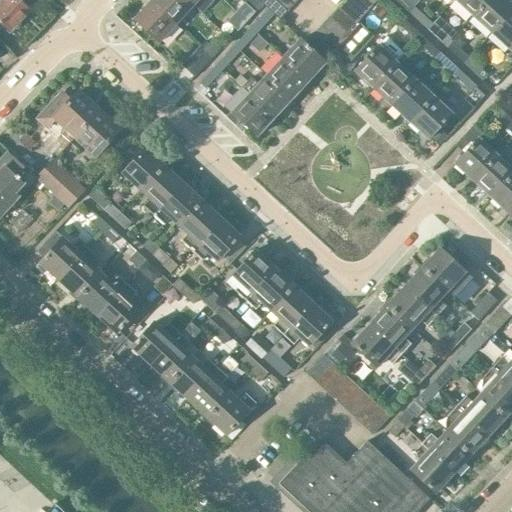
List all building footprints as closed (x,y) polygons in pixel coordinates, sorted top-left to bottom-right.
[(0,22),(10,32),(13,29),(13,30),(16,30),(20,25),(20,23),(20,22),(31,11),(22,2),(24,0),(3,0),(0,3),(0,22)] [(186,0),(152,0),(151,1),(176,24),(193,6),(186,0)] [(267,9),(273,16),(279,21),(287,12),(274,0),(266,0),(262,5),(267,9)] [(292,0),(274,0),(287,12),(296,3),(292,0)] [(347,0),(344,0),(337,9),(354,25),(363,15),(347,0)] [(363,0),(347,0),(363,15),(368,10),(371,7),(363,0)] [(380,0),(377,0),(371,7),(368,10),(380,21),(391,10),(380,0)] [(396,0),(410,13),(415,7),(406,0),(396,0)] [(454,0),(473,17),(488,0),(454,0)] [(488,0),(473,17),(491,33),(511,10),(511,6),(504,0),(488,0)] [(176,24),(151,1),(134,19),(159,43),(176,24)] [(244,4),(236,12),(245,21),(253,13),(244,4)] [(410,13),(427,29),(432,24),(415,7),(410,13)] [(267,9),(249,28),(256,34),(273,16),(267,9)] [(337,9),(329,17),(346,34),(354,25),(337,9)] [(511,47),(511,10),(491,33),(509,50),(511,47)] [(236,12),(228,21),(237,30),(245,21),(236,12)] [(329,17),(321,26),(337,43),(346,34),(329,17)] [(416,41),(420,37),(401,20),(397,24),(416,41)] [(359,23),(335,49),(348,61),(373,36),(359,23)] [(427,29),(446,46),(451,41),(432,24),(427,29)] [(321,26),(313,35),(330,51),(337,43),(321,26)] [(249,28),(232,47),(239,53),(256,34),(249,28)] [(313,35),(304,44),(321,61),(330,51),(313,35)] [(396,64),(405,54),(387,37),(377,47),(354,72),(373,89),(396,64)] [(416,41),(435,59),(439,54),(420,37),(416,41)] [(201,46),(200,47),(212,58),(220,49),(211,40),(204,48),(201,46)] [(299,40),(282,58),(307,82),(324,63),(321,61),(304,44),(299,40)] [(446,46),(464,63),(468,57),(451,41),(446,46)] [(212,58),(200,47),(183,66),(195,76),(212,58)] [(232,47),(216,64),(222,70),(239,53),(232,47)] [(435,59),(452,75),(457,70),(439,54),(435,59)] [(468,57),(464,63),(482,80),(487,75),(468,57)] [(282,58),(265,77),(290,101),(307,82),(282,58)] [(206,88),(222,70),(216,64),(199,82),(206,88)] [(373,89),(391,106),(414,81),(396,64),(373,89)] [(476,88),(457,70),(452,75),(471,92),(476,88)] [(252,79),(243,90),(248,95),(273,119),(290,101),(265,77),(258,84),(252,79)] [(391,106),(409,122),(432,98),(414,81),(391,106)] [(511,96),(511,95),(511,94),(511,87),(510,86),(498,99),(506,106),(508,105),(511,108),(511,96)] [(70,143),(99,112),(78,93),(70,102),(63,96),(59,96),(37,120),(47,129),(55,120),(66,130),(61,136),(70,143)] [(234,97),(225,107),(232,113),(231,114),(256,137),(273,119),(248,95),(241,103),(234,97)] [(450,115),(432,98),(409,122),(427,139),(450,115)] [(119,131),(99,112),(70,143),(78,151),(83,146),(95,157),(119,131)] [(496,119),(511,133),(511,121),(501,112),(496,119)] [(473,182),(496,157),(477,139),(482,134),(474,126),(455,145),(464,153),(454,164),(473,182)] [(20,141),(27,148),(33,142),(26,135),(20,141)] [(142,193),(165,167),(146,149),(116,181),(126,191),(133,184),(142,193)] [(0,218),(20,197),(16,193),(33,175),(10,153),(0,163),(0,218)] [(60,154),(54,160),(60,166),(66,160),(60,154)] [(473,182),(491,199),(511,175),(511,171),(496,157),(473,182)] [(55,195),(59,199),(76,182),(52,160),(36,177),(55,195)] [(144,208),(154,217),(184,185),(165,167),(142,193),(150,201),(144,208)] [(511,175),(491,199),(508,215),(511,211),(511,175)] [(85,190),(76,182),(59,199),(64,204),(69,207),(85,190)] [(171,220),(179,228),(203,202),(184,185),(154,217),(164,227),(171,220)] [(57,211),(64,204),(59,199),(55,195),(48,203),(57,211)] [(181,243),(192,253),(222,220),(203,202),(179,228),(188,236),(181,243)] [(115,221),(122,214),(110,203),(103,210),(115,221)] [(24,210),(10,225),(19,233),(33,218),(24,210)] [(130,222),(122,214),(115,221),(124,229),(130,222)] [(104,234),(110,227),(98,216),(91,223),(104,234)] [(241,238),(222,220),(192,253),(202,262),(208,255),(217,263),(241,238)] [(119,235),(110,227),(104,234),(112,242),(119,235)] [(56,232),(45,243),(52,250),(63,239),(56,232)] [(153,256),(160,249),(148,238),(141,245),(153,256)] [(44,259),(40,263),(60,282),(89,250),(79,240),(72,248),(63,239),(52,250),(44,259)] [(177,265),(160,249),(153,256),(170,272),(177,265)] [(60,282),(78,299),(102,274),(93,266),(99,259),(89,250),(60,282)] [(439,250),(421,269),(447,293),(455,285),(462,291),(472,280),(439,250)] [(142,268),(148,262),(136,251),(128,259),(138,268),(140,267),(142,268)] [(245,301),(275,269),(256,252),(233,277),(241,285),(235,292),(245,301)] [(156,270),(148,262),(142,268),(151,277),(156,270)] [(262,304),(271,312),(294,287),(275,269),(245,301),(256,311),(262,304)] [(421,269),(403,289),(436,318),(446,308),(439,302),(447,293),(421,269)] [(78,299),(97,317),(127,285),(117,275),(110,282),(102,274),(78,299)] [(183,296),(190,289),(179,278),(172,285),(183,296)] [(137,294),(127,285),(97,317),(116,334),(140,309),(131,301),(137,294)] [(273,327),(283,337),(313,304),(294,287),(271,312),(279,320),(273,327)] [(199,298),(190,289),(183,296),(192,305),(199,298)] [(403,289),(386,307),(412,331),(419,323),(426,329),(436,318),(403,289)] [(487,295),(469,314),(478,323),(496,303),(487,295)] [(226,322),(232,315),(231,314),(237,307),(228,299),(222,305),(221,305),(215,312),(226,322)] [(332,322),(313,304),(283,337),(293,346),(300,339),(309,348),(332,322)] [(386,307),(369,326),(401,356),(410,346),(404,340),(412,331),(386,307)] [(502,309),(484,328),(493,336),(510,316),(502,309)] [(241,324),(232,315),(226,322),(235,331),(241,324)] [(213,335),(219,329),(208,319),(202,325),(213,335)] [(464,322),(452,334),(460,341),(471,329),(464,322)] [(151,366),(180,334),(169,324),(163,331),(154,323),(131,348),(151,366)] [(401,356),(369,326),(351,345),(377,369),(385,360),(392,366),(401,356)] [(229,338),(219,329),(213,335),(223,344),(229,338)] [(151,366),(169,383),(192,358),(184,350),(190,343),(180,334),(151,366)] [(460,341),(452,334),(443,343),(450,350),(460,341)] [(476,335),(465,346),(472,353),(483,341),(476,335)] [(257,336),(248,345),(251,348),(260,355),(268,347),(257,336)] [(341,344),(331,354),(341,364),(351,354),(341,344)] [(472,353),(465,346),(456,355),(463,362),(472,353)] [(270,349),(262,358),(273,367),(284,376),(291,368),(270,349)] [(240,361),(251,371),(258,364),(246,354),(240,361)] [(316,384),(333,365),(323,356),(306,375),(316,384)] [(169,383),(188,401),(218,369),(208,360),(201,367),(192,358),(169,383)] [(500,359),(491,369),(511,389),(511,361),(508,366),(500,359)] [(426,379),(436,368),(428,362),(419,372),(426,379)] [(258,364),(251,371),(261,380),(267,373),(258,364)] [(316,384),(326,393),(343,374),(333,365),(316,384)] [(188,401),(208,418),(230,394),(222,385),(228,379),(218,369),(188,401)] [(488,387),(481,395),(505,418),(511,410),(511,389),(491,369),(481,380),(488,387)] [(441,371),(430,382),(437,390),(448,378),(441,371)] [(416,389),(426,379),(419,372),(409,382),(416,389)] [(343,374),(326,393),(335,401),(352,383),(343,374)] [(437,390),(430,382),(421,392),(429,399),(437,390)] [(335,401),(344,410),(361,392),(352,383),(335,401)] [(344,410),(354,419),(371,400),(361,392),(344,410)] [(239,401),(230,394),(208,418),(227,436),(256,404),(245,395),(239,401)] [(465,397),(456,407),(488,436),(505,418),(481,395),(472,404),(465,397)] [(354,419),(364,428),(381,409),(371,400),(354,419)] [(454,424),(446,433),(470,455),(488,436),(456,407),(446,417),(454,424)] [(390,418),(381,409),(364,428),(373,437),(390,418)] [(396,421),(403,428),(413,416),(406,410),(396,421)] [(394,437),(403,428),(396,421),(387,431),(394,437)] [(431,435),(421,445),(453,474),(470,455),(446,433),(438,442),(431,435)] [(320,441),(278,485),(307,511),(418,511),(430,500),(368,442),(346,466),(320,441)] [(453,474),(421,445),(411,456),(419,462),(410,472),(434,494),(453,474)]
